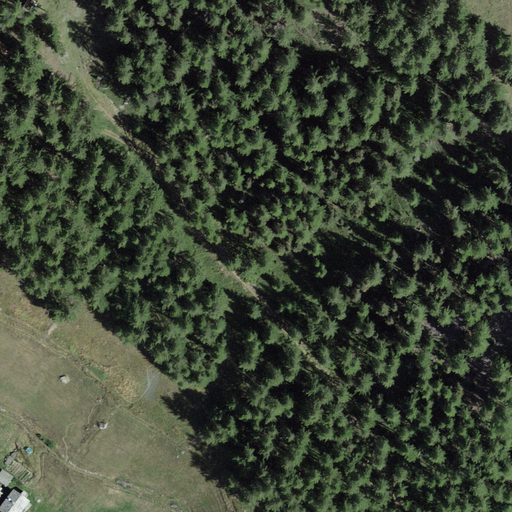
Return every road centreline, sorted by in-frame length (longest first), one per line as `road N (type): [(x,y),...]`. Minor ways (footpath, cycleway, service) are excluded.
road 1 (track): [(425,511),(332,377),(190,229),(132,124)]
road 2 (track): [(0,14),(132,124)]
road 3 (track): [(132,124),(82,32),(76,0)]
